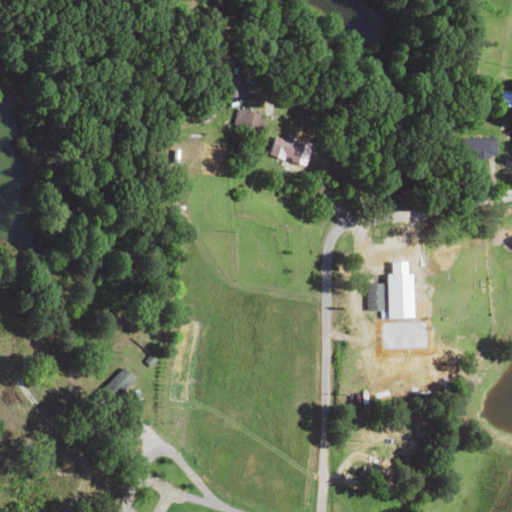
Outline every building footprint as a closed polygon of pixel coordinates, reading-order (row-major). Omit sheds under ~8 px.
[(242,77),(224,77),(224,95),(242,95),(242,77)] [(238,144),(251,147),(260,115),(236,108),(231,124),(243,128),(238,144)] [(269,154),(303,163),(309,142),(274,132),(269,154)] [(383,273),(383,283),(363,284),(364,309),(384,309),(384,318),(424,317),(424,301),(411,302),(410,272),(383,273)] [(389,485),(392,477),(361,467),(358,475),(389,485)]
